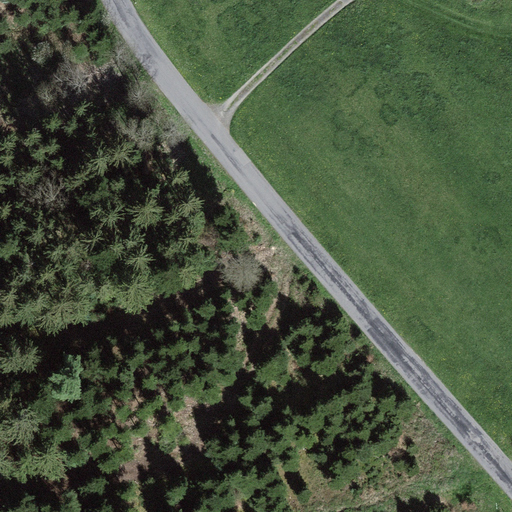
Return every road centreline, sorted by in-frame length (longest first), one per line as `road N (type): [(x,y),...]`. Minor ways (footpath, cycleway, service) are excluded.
road 1 (unclassified): [(118,0),(210,141),(511,482)]
road 2 (track): [(210,141),(362,0)]
